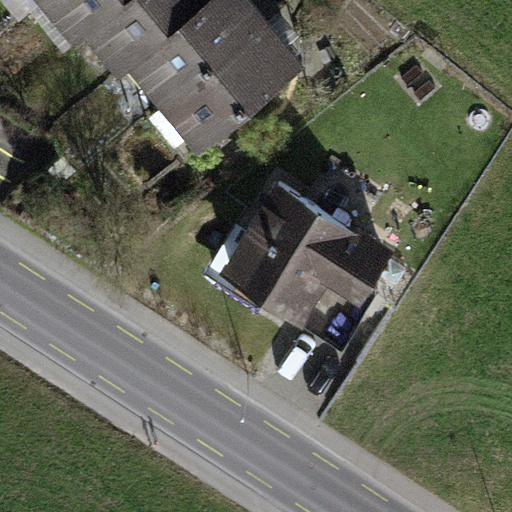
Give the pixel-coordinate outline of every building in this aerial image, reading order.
[(63,0),(87,29),(97,20),(121,0),(63,0)] [(121,0),(97,20),(130,60),(141,51),(203,0),(121,0)] [(203,0),(141,51),(174,91),(263,19),(274,10),(265,0),(203,0)] [(297,61),(263,19),(174,91),(207,133),(297,61)] [(280,180),(229,258),(303,305),(335,255),(363,274),(381,246),(280,180)]
